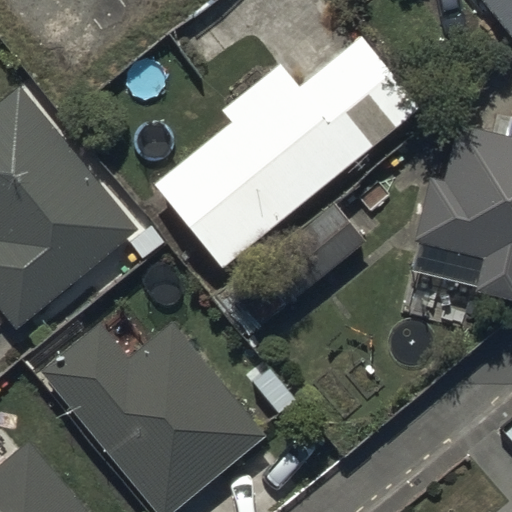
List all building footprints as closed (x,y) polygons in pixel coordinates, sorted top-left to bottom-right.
[(511,43),(511,0),(473,0),(510,45),(511,43)] [(415,112),(356,40),(293,92),(274,69),(217,116),(225,125),(148,187),(218,272),(415,112)] [(132,240),(14,99),(0,110),(0,318),(16,337),(132,240)] [(511,134),(463,122),(448,181),(433,177),(418,238),(488,256),(479,291),(511,299),(511,134)] [(362,230),(328,189),(248,253),(250,256),(211,288),(242,327),(362,230)] [(183,511),(262,446),(164,330),(121,366),(95,335),(36,384),(144,511),(183,511)] [(79,511),(21,443),(0,460),(0,511),(79,511)]
